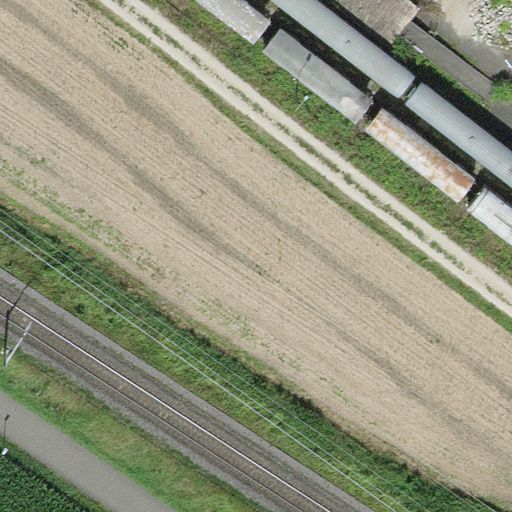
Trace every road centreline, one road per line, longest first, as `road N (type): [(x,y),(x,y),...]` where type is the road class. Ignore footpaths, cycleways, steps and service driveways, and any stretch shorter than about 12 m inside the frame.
road 1 (track): [(511,299),(121,0)]
road 2 (unclassified): [(137,511),(0,417)]
